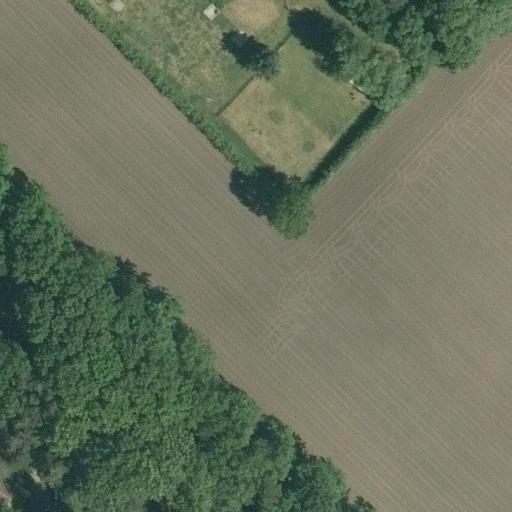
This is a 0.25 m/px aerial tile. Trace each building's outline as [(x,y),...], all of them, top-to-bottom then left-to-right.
[(0,304),(0,331),(18,342),(32,318),(2,301),(0,304)] [(60,384),(58,399),(67,400),(69,386),(60,384)] [(76,429),(111,433),(114,406),(80,401),(76,429)] [(145,457),(148,449),(139,446),(137,455),(145,457)] [(151,479),(184,489),(192,462),(159,452),(151,479)] [(232,472),(240,486),(251,481),(243,467),(232,472)] [(0,508),(13,489),(2,482),(6,476),(0,471),(0,508)]
